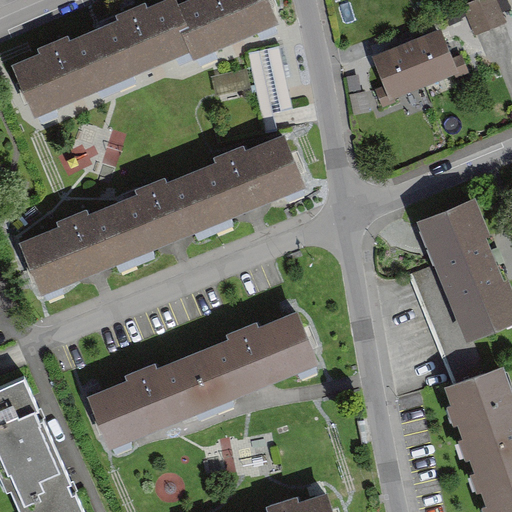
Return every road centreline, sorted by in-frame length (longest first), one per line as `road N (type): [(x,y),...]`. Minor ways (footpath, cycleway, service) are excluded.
road 1 (residential): [(346,217),(32,340)]
road 2 (residential): [(346,217),(398,511)]
road 3 (residential): [(304,0),(346,217)]
road 4 (residential): [(511,149),(346,217)]
